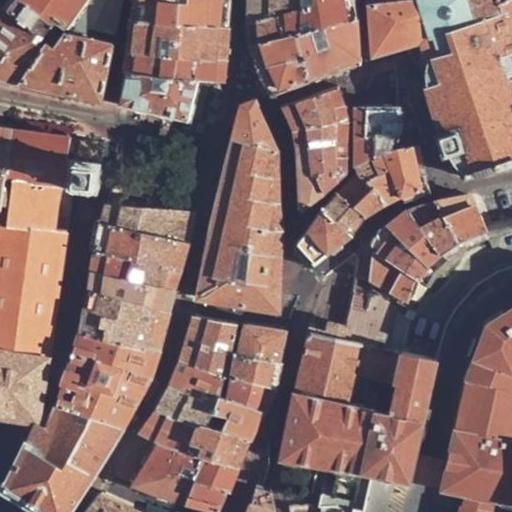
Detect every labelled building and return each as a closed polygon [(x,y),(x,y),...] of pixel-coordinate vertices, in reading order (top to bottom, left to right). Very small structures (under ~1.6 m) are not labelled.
[(7,0),(5,4),(36,25),(115,41),(123,0),(7,0)] [(233,0),(134,0),(132,18),(231,25),(232,17),(233,0)] [(301,0),(249,0),(249,21),(299,11),(301,0)] [(301,0),(299,11),(295,33),(356,17),(354,4),(354,0),(301,0)] [(374,54),(422,41),(473,26),(465,0),(386,0),(369,3),(374,54)] [(511,0),(502,4),(500,0),(465,0),(473,26),(422,41),(427,62),(425,69),(424,73),(425,84),(422,85),(444,153),(448,152),(452,160),(454,164),(462,173),(464,176),(465,178),(486,170),(511,161),(511,0)] [(36,25),(5,4),(0,10),(0,74),(7,76),(22,80),(36,25)] [(295,33),(299,11),(249,21),(250,33),(251,44),(295,33)] [(356,17),(295,33),(251,44),(259,69),(271,96),(294,87),(341,69),(361,62),(356,17)] [(231,25),(132,18),(128,50),(228,58),(230,46),(231,25)] [(36,25),(22,80),(45,85),(103,97),(115,41),(36,25)] [(228,69),(228,58),(128,50),(125,71),(127,71),(199,78),(226,80),(228,69)] [(199,78),(127,71),(122,103),(132,105),(190,119),(199,78)] [(299,148),(301,177),(350,137),(347,117),(346,109),(338,85),(312,95),(282,106),(295,132),(299,148)] [(244,105),(236,139),(279,149),(274,139),(256,99),(244,105)] [(359,106),(358,166),(392,149),(395,133),(400,106),(359,106)] [(0,244),(0,245),(3,223),(13,130),(0,127),(0,244)] [(13,130),(3,223),(18,224),(24,185),(70,191),(74,160),(69,158),(71,138),(42,133),(13,130)] [(350,137),(301,177),(301,186),(303,209),(328,190),(348,173),(350,137)] [(279,149),(236,139),(210,250),(199,298),(279,310),(281,263),(281,260),(282,234),(279,149)] [(359,174),(388,203),(403,197),(423,189),(414,145),(392,149),(358,166),(358,170),(359,174)] [(74,160),(70,191),(74,190),(100,194),(104,164),(74,160)] [(337,195),(365,216),(374,211),(388,203),(359,174),(349,184),(337,195)] [(18,224),(3,223),(0,245),(0,244),(0,418),(37,423),(43,411),(74,190),(70,191),(24,185),(18,224)] [(359,225),(365,216),(337,195),(324,207),(353,234),(359,225)] [(473,237),(489,230),(471,195),(444,200),(436,201),(464,241),(473,237)] [(411,210),(438,257),(464,241),(436,201),(418,207),(411,210)] [(107,203),(100,221),(189,240),(195,212),(150,207),(109,203),(107,203)] [(334,249),(353,234),(324,207),(299,242),(317,263),(334,249)] [(395,222),(388,227),(418,269),(438,257),(411,210),(395,222)] [(189,240),(100,221),(95,249),(182,268),(187,246),(189,240)] [(378,236),(374,261),(411,284),(418,269),(388,227),(381,232),(378,236)] [(182,268),(95,249),(92,267),(177,289),(178,284),(182,268)] [(411,284),(374,261),(372,277),(377,280),(374,285),(381,289),(384,284),(390,288),(406,297),(411,284)] [(89,289),(171,310),(175,294),(177,289),(92,267),(89,289)] [(387,293),(390,288),(384,284),(381,289),(387,293)] [(168,323),(171,310),(89,289),(86,307),(82,328),(162,349),(168,323)] [(344,325),(330,322),(327,330),(316,328),(314,328),(314,326),(311,325),(280,463),(322,469),(314,507),(332,507),(331,511),(511,511),(511,306),(487,323),(466,378),(442,489),(363,471),(376,410),(363,407),(370,377),(395,382),(401,352),(351,337),(353,327),(344,325)] [(183,356),(225,370),(238,322),(224,319),(197,314),(183,356)] [(246,323),(239,350),(282,358),(283,352),(288,330),(246,323)] [(158,363),(162,349),(82,328),(80,336),(60,401),(125,425),(153,376),(158,363)] [(239,350),(233,376),(277,389),(280,372),(282,358),(239,350)] [(204,393),(218,397),(225,370),(183,356),(179,367),(173,384),(204,393)] [(233,376),(226,400),(266,413),(268,409),(277,389),(233,376)] [(193,421),(204,393),(173,384),(166,395),(158,408),(193,421)] [(266,413),(226,400),(218,397),(204,393),(193,421),(250,442),(263,419),(266,413)] [(55,415),(43,411),(37,423),(4,488),(44,511),(67,511),(116,439),(125,425),(60,401),(55,415)] [(244,455),(250,442),(193,421),(158,408),(149,421),(141,433),(161,443),(205,457),(238,467),(244,455)] [(187,502),(205,457),(161,443),(148,463),(135,484),(160,493),(173,498),(187,502)] [(234,476),(238,467),(205,457),(187,502),(205,507),(220,511),(234,476)] [(276,511),(273,492),(257,488),(248,511),(276,511)] [(145,511),(131,506),(104,495),(99,501),(90,511),(145,511)]
